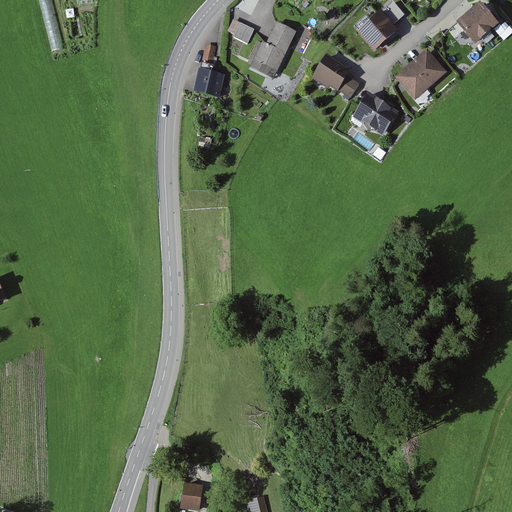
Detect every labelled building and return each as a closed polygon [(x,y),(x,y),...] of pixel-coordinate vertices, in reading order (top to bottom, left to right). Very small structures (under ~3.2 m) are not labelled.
[(392,4),(381,15),(393,28),(404,17),(392,4)] [(499,27),(481,6),(457,26),(475,47),(499,27)] [(331,9),(327,17),(333,21),(338,13),(331,9)] [(381,15),(380,14),(357,35),(374,54),(397,33),(393,28),(381,15)] [(235,36),(241,24),(234,21),(228,32),(235,36)] [(505,23),(501,27),(504,31),(509,27),(505,23)] [(247,45),(254,31),(241,24),(235,36),(234,38),(247,45)] [(298,33),(277,24),(266,46),(262,44),(250,69),(275,81),(298,33)] [(216,48),(206,46),(203,63),(213,65),(216,48)] [(446,74),(427,53),(396,80),(415,101),(446,74)] [(351,72),(327,57),(312,80),(328,90),(330,87),(339,92),(348,78),(351,72)] [(225,76),(199,71),(194,94),(220,100),(225,76)] [(359,85),(348,78),(339,92),(351,99),(359,85)] [(399,114),(368,95),(353,119),(363,125),(367,132),(375,133),(384,138),(399,114)] [(378,147),(373,155),(381,161),(386,153),(378,147)] [(199,511),(203,487),(184,484),(180,510),(194,511),(199,511)]
